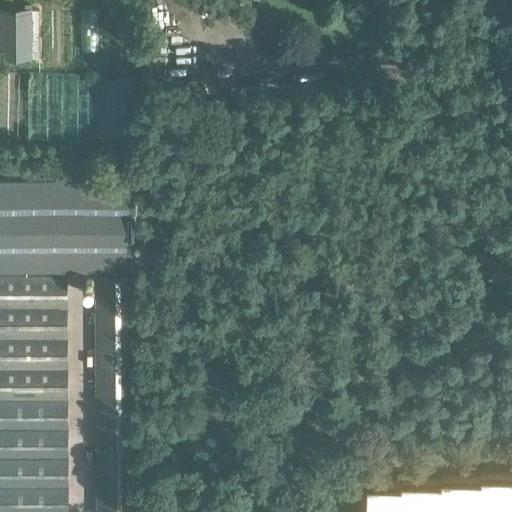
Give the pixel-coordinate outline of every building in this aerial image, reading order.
[(31,7),(0,7),(0,57),(32,57),(31,7)] [(132,74),(96,74),(96,135),(132,135),(132,74)] [(0,180),(0,271),(132,272),(132,180),(0,180)] [(95,273),(96,511),(136,511),(135,273),(95,273)] [(69,511),(68,276),(0,276),(0,511),(69,511)] [(368,482),(366,511),(511,511),(511,474),(482,473),(481,477),(442,476),(442,480),(402,479),(402,483),(368,482)]
